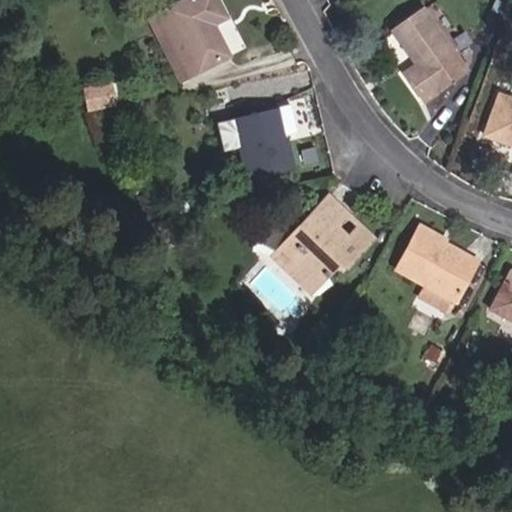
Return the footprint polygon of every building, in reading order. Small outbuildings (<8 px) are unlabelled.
[(230,57),(214,25),(227,18),(217,0),(185,0),(157,14),(189,77),(230,57)] [(424,101),(466,72),(423,9),(392,30),(416,64),(404,73),(424,101)] [(87,107),(116,104),(115,85),(85,87),(87,107)] [(483,135),(511,145),(511,99),(498,94),(483,135)] [(246,179),(296,167),(286,126),(296,124),(292,105),(232,118),(239,147),(246,179)] [(239,147),(232,118),(215,123),(222,151),(239,147)] [(345,210),(330,195),(272,256),(303,286),(317,272),(322,277),(319,279),(324,283),(326,281),(326,279),(340,264),(344,268),(374,238),(359,224),(347,236),(333,222),(345,210)] [(347,236),(359,224),(345,210),(333,222),(347,236)] [(450,299),(457,303),(480,261),(418,227),(395,270),(424,286),(418,296),(444,311),(450,299)] [(490,309),(511,321),(511,270),(490,309)] [(317,272),(303,286),(311,294),(323,283),(319,279),(322,277),(317,272)] [(433,394),(420,418),(447,423),(460,400),(433,394)]
